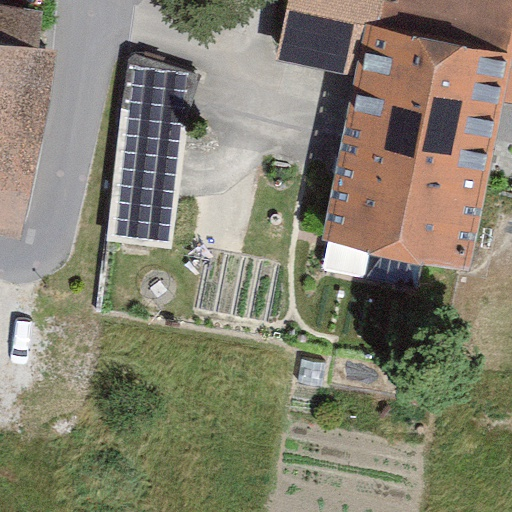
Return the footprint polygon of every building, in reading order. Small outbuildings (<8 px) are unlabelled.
[(0,0),(0,40),(38,48),(46,11),(0,0)] [(374,15),(511,40),(511,0),(299,0),(286,73),(361,87),(374,15)] [(511,40),(374,15),(361,87),(329,259),(478,286),(511,101),(511,40)] [(38,48),(0,40),(0,227),(20,231),(57,52),(38,48)] [(206,90),(133,69),(118,205),(186,214),(206,90)]
